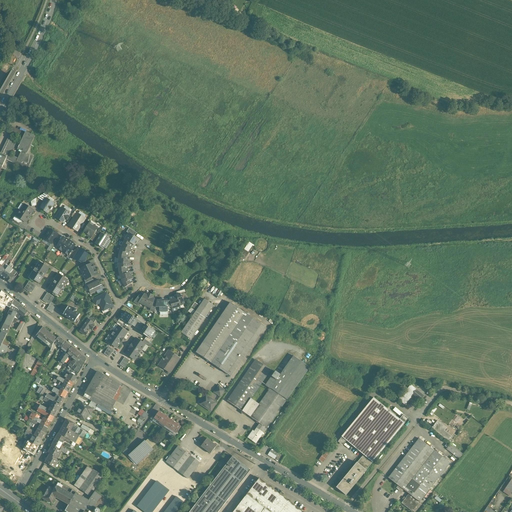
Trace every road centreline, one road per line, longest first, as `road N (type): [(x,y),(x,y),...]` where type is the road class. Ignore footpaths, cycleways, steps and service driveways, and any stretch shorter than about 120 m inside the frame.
road 1 (residential): [(94,357),(345,507)]
road 2 (unclassified): [(511,403),(442,390),(345,507)]
road 3 (residential): [(94,357),(20,485)]
road 4 (residential): [(33,231),(42,217),(87,245),(119,304)]
